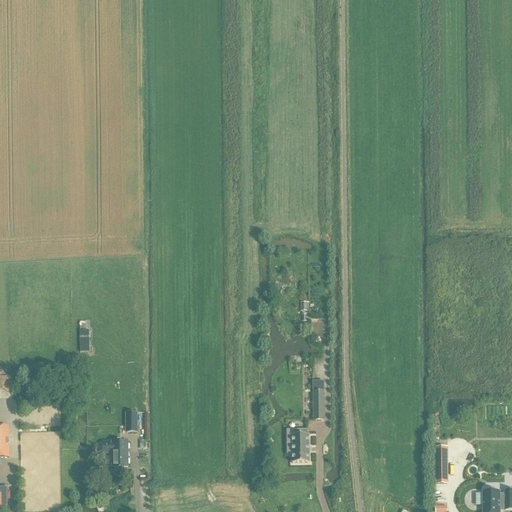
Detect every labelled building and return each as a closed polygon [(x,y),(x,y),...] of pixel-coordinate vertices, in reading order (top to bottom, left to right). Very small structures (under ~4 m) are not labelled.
[(89,331),(80,331),(80,348),(89,348),(89,331)] [(313,392),(314,421),(314,422),(324,421),(323,392),(313,392)] [(137,413),(127,413),(127,433),(137,433),(137,413)] [(0,458),(9,458),(8,428),(0,428),(0,458)] [(292,436),(287,436),(287,455),(292,455),(292,464),(309,464),(309,436),(308,436),(308,431),(292,431),(292,436)] [(112,442),(103,442),(103,454),(112,454),(112,468),(115,468),(115,472),(124,472),(124,468),(128,468),(127,452),(127,442),(112,442)] [(447,460),(435,460),(435,484),(448,484),(447,460)] [(482,494),(475,494),(475,506),(483,506),(482,511),(499,511),(500,511),(500,509),(505,509),(505,511),(511,510),(511,490),(504,491),(504,495),(499,495),(499,492),(482,492),(482,494)]
